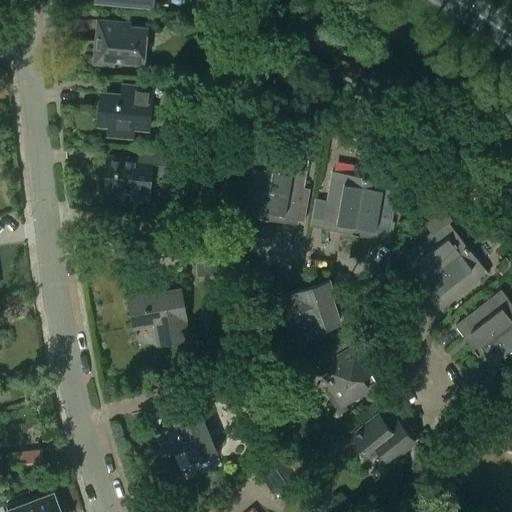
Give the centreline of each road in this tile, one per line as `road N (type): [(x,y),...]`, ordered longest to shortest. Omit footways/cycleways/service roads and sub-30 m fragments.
road 1 (residential): [(44,209),(342,261),(378,283),(414,333),(427,382)]
road 2 (residential): [(112,511),(87,457),(44,209)]
road 3 (residential): [(44,209),(32,32)]
